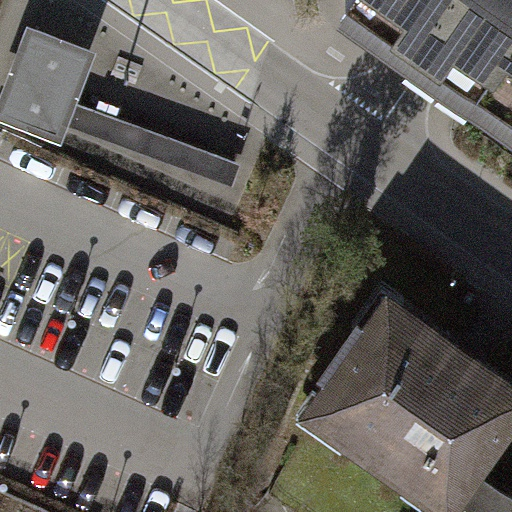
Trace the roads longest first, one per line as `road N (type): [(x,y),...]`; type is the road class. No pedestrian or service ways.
road 1 (tertiary): [(156,0),(362,140)]
road 2 (tertiary): [(362,140),(511,247)]
road 3 (residential): [(467,0),(395,107),(362,140)]
